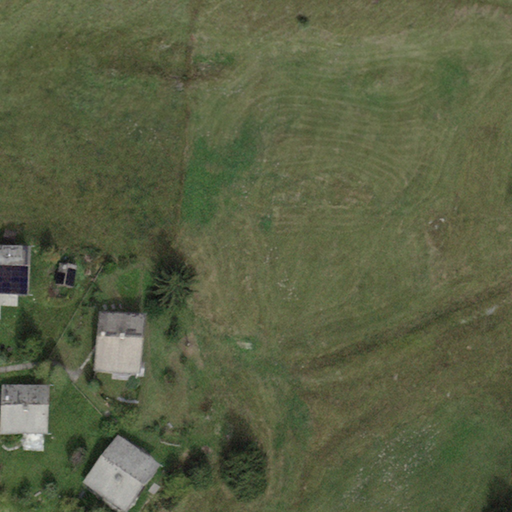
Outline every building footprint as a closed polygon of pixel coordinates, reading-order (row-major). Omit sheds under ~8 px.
[(31,256),(0,254),(0,301),(28,304),(31,256)] [(76,268),(58,265),(54,288),(72,291),(76,268)] [(144,321),(99,316),(93,374),(138,379),(144,321)] [(50,392),(1,389),(0,410),(0,438),(47,441),(50,392)] [(118,440),(81,486),(114,511),(131,511),(162,474),(118,440)]
